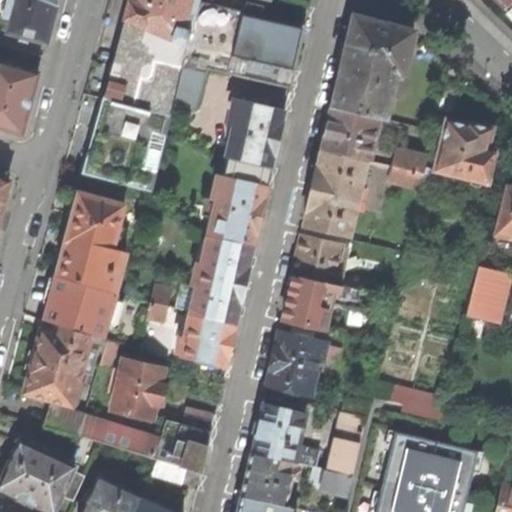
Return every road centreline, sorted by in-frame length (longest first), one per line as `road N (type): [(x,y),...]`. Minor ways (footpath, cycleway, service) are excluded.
road 1 (residential): [(213,511),(334,0)]
road 2 (residential): [(40,160),(89,0)]
road 3 (residential): [(0,312),(40,160)]
